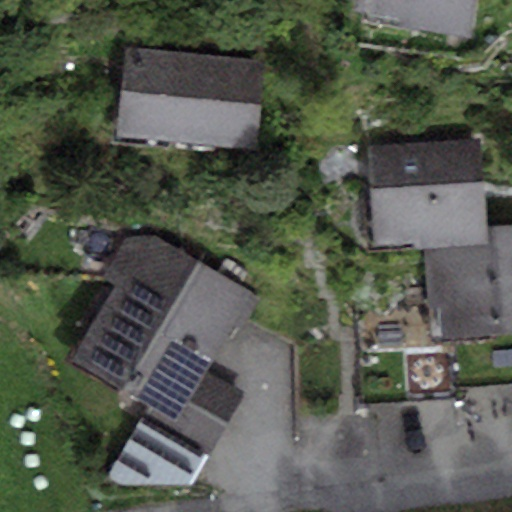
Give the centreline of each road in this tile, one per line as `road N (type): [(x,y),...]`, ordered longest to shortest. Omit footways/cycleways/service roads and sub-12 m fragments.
road 1 (unknown): [(266,0),(295,93),(347,93),(475,116),(511,110)]
road 2 (residential): [(511,479),(257,505)]
